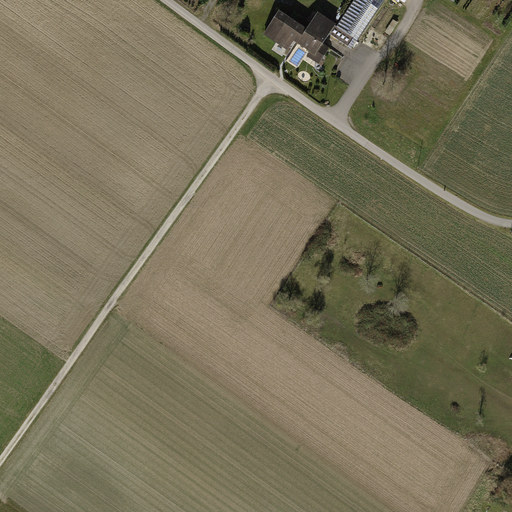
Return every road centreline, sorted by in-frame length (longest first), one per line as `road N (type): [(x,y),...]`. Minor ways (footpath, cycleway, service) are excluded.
road 1 (track): [(0,465),(277,76)]
road 2 (unclassified): [(167,0),(447,193),(511,221)]
